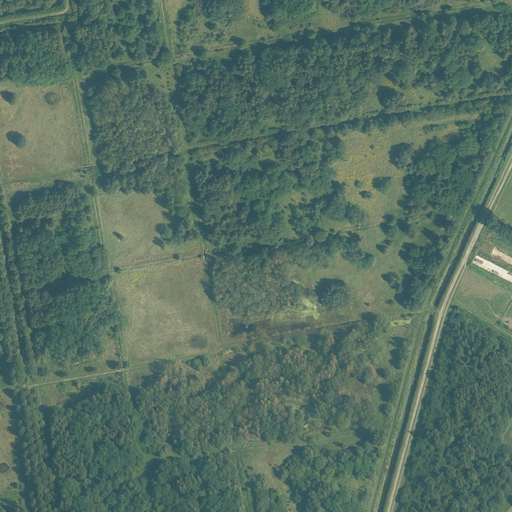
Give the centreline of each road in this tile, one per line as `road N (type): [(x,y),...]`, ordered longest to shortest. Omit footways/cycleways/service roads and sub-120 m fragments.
road 1 (track): [(511,162),(441,311),(387,511)]
road 2 (track): [(33,385),(0,184)]
road 3 (track): [(21,387),(44,511)]
